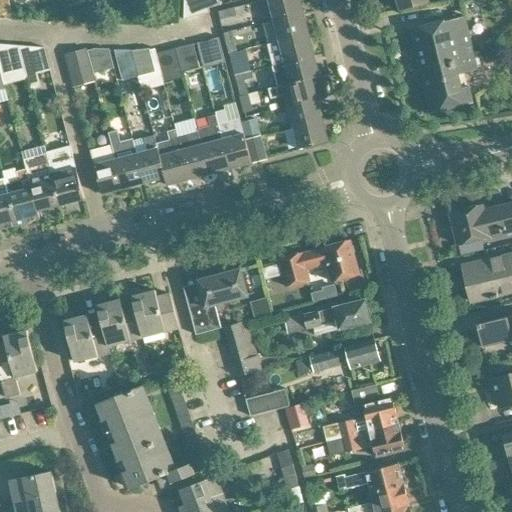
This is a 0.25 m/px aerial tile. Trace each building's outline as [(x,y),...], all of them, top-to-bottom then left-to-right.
[(0,0),(0,18),(12,19),(9,0),(0,0)] [(184,0),(184,20),(210,14),(209,9),(221,6),(219,0),(184,0)] [(300,0),(269,0),(274,21),(304,13),(300,0)] [(428,0),(396,0),(400,11),(429,2),(428,0)] [(235,8),(218,12),(220,20),(237,16),(235,8)] [(274,21),(279,41),(280,42),(309,34),(304,13),(274,21)] [(465,17),(412,29),(423,77),(441,73),(440,69),(455,65),(453,58),(474,53),(465,17)] [(236,30),(223,33),(229,54),(237,52),(233,37),(238,36),(236,30)] [(280,42),(279,41),(267,44),(273,65),(285,62),(314,55),(309,34),(280,42)] [(198,43),(198,45),(204,68),(218,64),(219,71),(227,69),(223,54),(219,37),(198,43)] [(10,44),(0,43),(0,68),(0,70),(15,66),(17,72),(25,71),(18,45),(10,44)] [(193,44),(176,49),(183,72),(199,68),(193,44)] [(43,47),(18,45),(25,71),(34,68),(34,71),(49,67),(43,47)] [(95,49),(87,51),(93,73),(114,68),(109,49),(95,49)] [(132,50),(132,51),(139,77),(156,73),(150,49),(140,49),(132,51),(132,50)] [(176,49),(156,54),(164,83),(183,78),(182,73),(183,72),(176,49)] [(132,50),(115,50),(122,81),(139,77),(132,51),(132,50)] [(237,52),(229,54),(233,70),(235,75),(251,71),(245,50),(242,51),(237,52)] [(67,57),(75,86),(95,81),(93,73),(87,51),(67,57)] [(441,73),(423,77),(432,112),(472,102),(468,86),(461,88),(458,75),(478,70),(474,53),(453,58),(455,65),(440,69),(441,73)] [(278,86),(282,85),(290,83),(290,84),(312,78),(320,76),(314,55),(285,62),(273,65),(278,86)] [(251,71),(235,75),(236,80),(241,97),(249,95),(245,80),(253,78),(251,71)] [(290,83),(282,85),(278,86),(268,89),(271,99),(285,95),(288,107),(317,99),(312,78),(290,84),(290,83)] [(249,95),(241,97),(245,113),(253,111),(249,95)] [(317,99),(288,107),(293,128),(323,120),(317,99)] [(225,110),(215,112),(231,168),(252,163),(242,123),(240,118),(228,121),(225,110)] [(209,126),(198,129),(210,174),(231,168),(215,112),(216,115),(207,117),(209,126)] [(261,136),(257,119),(249,121),(254,138),(261,136)] [(323,120),(293,128),(299,149),(328,141),(323,120)] [(254,138),(249,121),(242,123),(252,163),(267,159),(262,139),(261,136),(254,138)] [(169,140),(157,143),(161,156),(160,156),(166,178),(165,178),(167,185),(189,180),(175,129),(167,131),(169,140)] [(176,129),(175,129),(189,180),(210,174),(198,129),(186,132),(187,135),(178,137),(176,129)] [(117,130),(109,132),(124,188),(145,183),(137,154),(133,141),(133,139),(120,142),(117,130)] [(111,145),(90,150),(102,194),(124,188),(109,132),(108,133),(111,145)] [(144,138),(133,141),(137,154),(145,183),(165,177),(167,185),(165,178),(166,178),(160,156),(161,156),(157,143),(156,143),(154,135),(144,138)] [(46,153),(60,205),(85,199),(74,159),(71,147),(46,153)] [(26,169),(38,219),(40,219),(38,211),(60,205),(46,153),(23,159),(26,169)] [(5,179),(4,179),(16,225),(38,219),(26,169),(16,172),(14,167),(2,170),(5,179)] [(0,179),(0,229),(16,225),(4,179),(0,179)] [(458,244),(477,240),(511,231),(511,203),(484,210),(483,205),(450,213),(458,244)] [(332,282),(360,274),(350,240),(323,247),(323,248),(302,254),(302,253),(279,259),(286,287),(309,280),(307,269),(328,264),(332,282)] [(511,254),(483,262),(463,266),(471,301),(491,297),(492,299),(498,297),(498,295),(511,291),(511,254)] [(205,303),(189,307),(196,334),(222,328),(215,304),(248,296),(241,269),(199,280),(205,303)] [(131,290),(134,304),(143,336),(179,327),(170,294),(157,297),(155,291),(142,294),(140,288),(131,290)] [(96,299),(101,319),(108,345),(109,345),(111,352),(109,345),(143,336),(134,304),(122,307),(120,300),(107,303),(105,297),(96,299)] [(289,332),(313,326),(315,335),(371,321),(366,300),(286,319),(289,332)] [(511,303),(505,305),(507,317),(477,324),(483,347),(511,339),(511,303)] [(75,362),(94,357),(111,352),(109,345),(108,345),(101,319),(89,322),(88,315),(74,319),(72,312),(63,315),(75,362)] [(226,327),(226,329),(239,374),(261,368),(258,356),(247,321),(226,327)] [(6,344),(0,345),(0,368),(1,374),(0,374),(6,397),(20,394),(16,377),(38,371),(29,337),(34,336),(30,323),(16,327),(18,333),(4,337),(6,344)] [(375,339),(356,345),(311,357),(315,371),(350,361),(352,369),(381,361),(375,339)] [(165,376),(169,386),(178,382),(175,372),(165,376)] [(511,373),(509,374),(490,379),(491,385),(494,384),(499,408),(511,404),(511,373)] [(169,386),(172,395),(181,391),(178,382),(169,386)] [(354,419),(323,427),(327,441),(399,423),(393,398),(381,401),(377,384),(352,390),(356,408),(363,406),(366,418),(355,421),(354,419)] [(169,472),(137,388),(97,403),(104,421),(110,418),(119,441),(113,443),(119,461),(126,458),(130,469),(124,471),(130,489),(168,474),(172,483),(195,474),(191,463),(169,472)] [(285,390),(246,400),(250,415),(289,406),(285,390)] [(172,395),(175,404),(185,401),(181,391),(172,395)] [(175,404),(179,414),(188,410),(185,401),(175,404)] [(304,403),(288,407),(293,427),(309,423),(304,403)] [(8,406),(0,407),(0,420),(11,417),(8,406)] [(179,414),(182,423),(191,420),(188,410),(179,414)] [(182,423),(185,433),(195,429),(191,420),(182,423)] [(399,423),(327,441),(330,456),(373,445),(376,456),(405,449),(399,423)] [(185,433),(189,442),(198,438),(195,429),(185,433)] [(495,450),(497,457),(511,453),(511,432),(503,435),(506,446),(495,450)] [(189,442),(192,452),(201,448),(198,438),(189,442)] [(201,448),(192,452),(196,461),(205,457),(201,448)] [(511,453),(497,457),(500,467),(511,464),(511,468),(511,453)] [(281,467),(284,480),(296,475),(293,464),(281,467)] [(317,475),(314,464),(303,467),(305,478),(317,475)] [(337,476),(340,490),(368,483),(371,492),(404,484),(399,464),(347,477),(346,474),(337,476)] [(11,482),(0,484),(0,487),(4,505),(16,503),(56,494),(51,471),(43,473),(42,466),(9,473),(11,482)] [(287,490),(291,506),(303,502),(299,486),(296,475),(284,480),(287,490)] [(216,477),(181,489),(186,504),(180,507),(182,511),(194,511),(225,501),(216,477)] [(312,507),(335,501),(332,491),(326,488),(318,490),(316,481),(306,483),(312,507)] [(348,508),(348,511),(376,511),(409,503),(404,484),(371,492),(373,501),(348,508)] [(60,511),(56,494),(16,503),(17,511),(60,511)] [(228,511),(225,501),(194,511),(228,511)] [(411,511),(409,503),(376,511),(411,511)]
